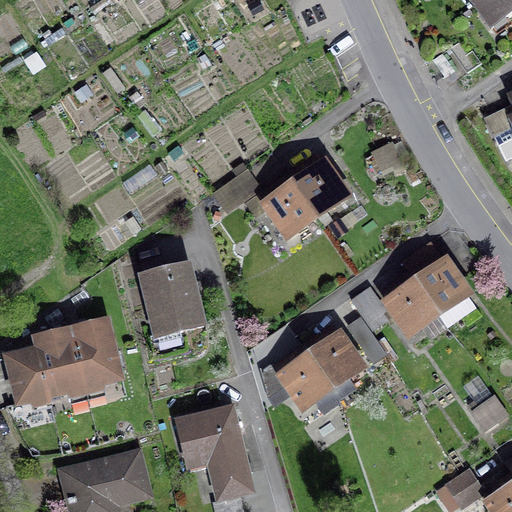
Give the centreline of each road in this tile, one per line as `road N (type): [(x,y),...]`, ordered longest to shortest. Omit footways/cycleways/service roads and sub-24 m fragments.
road 1 (tertiary): [(508,268),(408,107),(357,0)]
road 2 (residential): [(282,511),(201,236)]
